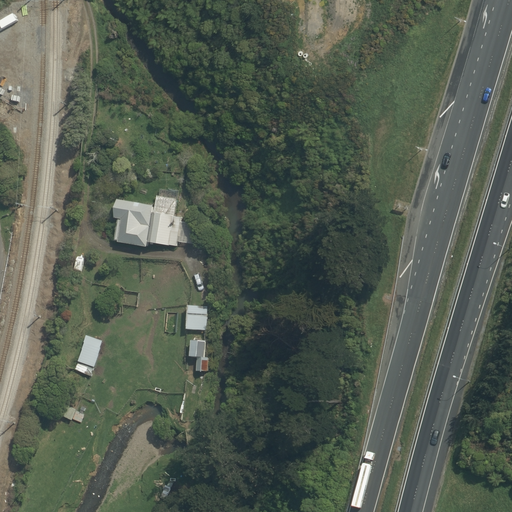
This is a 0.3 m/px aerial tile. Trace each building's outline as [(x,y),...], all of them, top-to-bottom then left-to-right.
[(135,185),(137,168),(126,167),(124,184),(135,185)] [(116,219),(119,220),(119,224),(117,240),(121,240),(121,243),(150,246),(150,242),(178,247),(183,218),(175,215),(160,214),(155,213),(155,205),(119,199),(116,219)] [(209,307),(189,306),(187,330),(208,331),(209,307)] [(87,335),(76,369),(93,377),(96,368),(105,341),(87,335)] [(206,342),(192,341),(191,358),(199,358),(205,359),(206,342)] [(199,358),(198,371),(209,372),(209,359),(205,359),(199,358)] [(71,406),(66,417),(74,420),(82,423),(85,416),(77,412),(78,409),(71,406)]
